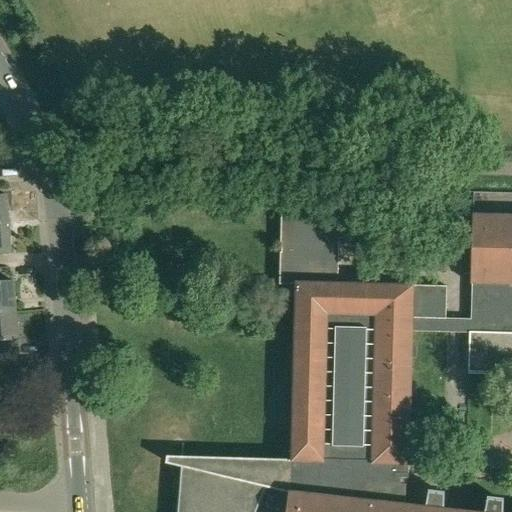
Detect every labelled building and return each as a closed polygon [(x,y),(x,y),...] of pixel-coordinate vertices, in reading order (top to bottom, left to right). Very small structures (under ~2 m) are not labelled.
[(392,118),(308,115),(308,131),(392,133),(392,118)] [(0,224),(9,224),(6,196),(0,196),(0,224)] [(292,459),(197,457),(173,456),(173,465),(183,467),(180,497),(178,511),(503,511),(503,502),(489,500),(489,498),(488,498),(484,511),(464,511),(460,511),(444,510),(444,495),(430,493),(430,492),(428,492),(425,507),(406,505),(371,501),(372,464),(409,465),(409,439),(412,331),(469,333),(469,335),(468,375),(469,375),(511,376),(511,216),(472,215),(471,283),(473,283),(472,320),(446,319),(447,286),(413,286),(338,284),(339,245),(359,246),(360,211),(283,208),(281,283),(296,283),(292,459)] [(0,254),(11,254),(9,224),(0,224),(0,254)] [(0,311),(16,310),(13,281),(0,282),(0,311)] [(18,339),(16,310),(0,311),(0,355),(6,355),(7,355),(6,340),(18,339)]
